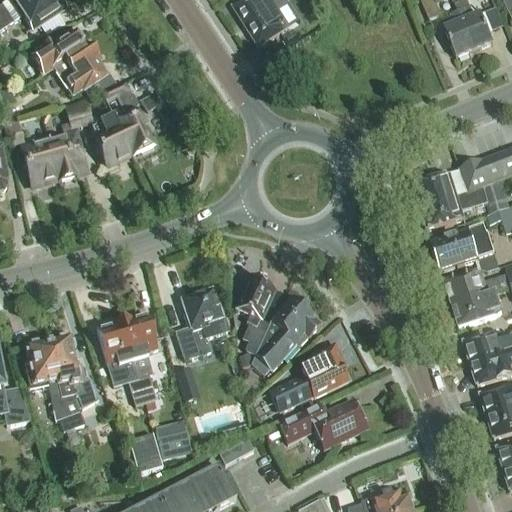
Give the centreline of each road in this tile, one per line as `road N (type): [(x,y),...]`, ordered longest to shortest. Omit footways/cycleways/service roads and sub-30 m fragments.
road 1 (tertiary): [(0,286),(87,266),(253,205)]
road 2 (tertiary): [(441,436),(407,348),(326,226)]
road 3 (residential): [(345,163),(511,94)]
road 4 (residential): [(441,436),(280,511)]
road 5 (residential): [(272,141),(177,0)]
